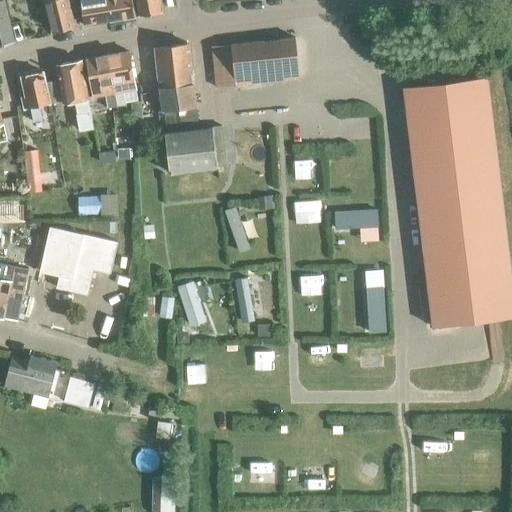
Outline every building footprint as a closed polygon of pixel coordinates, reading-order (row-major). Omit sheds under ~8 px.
[(0,0),(0,44),(14,41),(4,0),(0,0)] [(44,0),(52,32),(75,26),(69,0),(44,0)] [(80,0),(84,25),(109,21),(105,0),(80,0)] [(105,0),(109,21),(135,16),(132,0),(105,0)] [(136,0),(139,16),(161,12),(159,0),(136,0)] [(296,38),(211,46),(215,89),(300,81),(296,38)] [(155,48),(164,124),(181,122),(180,108),(197,106),(190,44),(155,48)] [(108,55),(114,92),(117,106),(126,105),(123,90),(135,89),(129,51),(108,55)] [(92,96),(114,92),(108,55),(86,58),(92,96)] [(47,82),(51,102),(62,99),(63,102),(76,100),(79,120),(81,131),(94,128),(93,124),(81,59),(56,64),(59,79),(47,82)] [(51,102),(47,82),(46,82),(44,71),(38,72),(38,69),(30,70),(31,73),(22,75),(26,95),(22,96),(24,108),(31,107),(34,120),(43,119),(40,104),(51,102)] [(511,266),(490,73),(403,83),(433,320),(511,310),(511,266)] [(131,102),(132,116),(153,114),(151,92),(142,93),(142,101),(131,102)] [(222,127),(163,136),(167,179),(216,173),(215,169),(227,168),(222,127)] [(24,151),(29,192),(43,191),(38,150),(24,151)] [(93,268),(110,272),(117,241),(50,226),(39,271),(59,275),(56,287),(87,294),(93,268)] [(5,317),(19,319),(29,269),(16,265),(15,266),(5,273),(4,278),(0,277),(0,316),(5,318),(5,317)] [(48,398),(57,362),(30,355),(29,361),(12,356),(4,386),(48,398)] [(64,401),(89,408),(95,383),(70,376),(64,401)]
